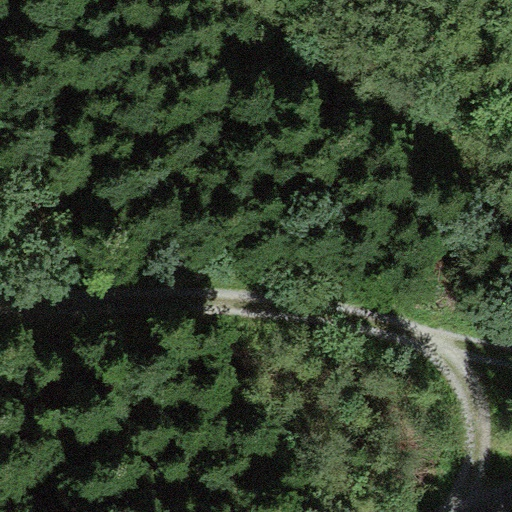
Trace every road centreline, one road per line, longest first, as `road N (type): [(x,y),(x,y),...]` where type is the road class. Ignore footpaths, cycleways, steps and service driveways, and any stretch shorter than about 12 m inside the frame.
road 1 (track): [(511,353),(229,308),(0,313)]
road 2 (track): [(459,500),(477,424),(456,339)]
